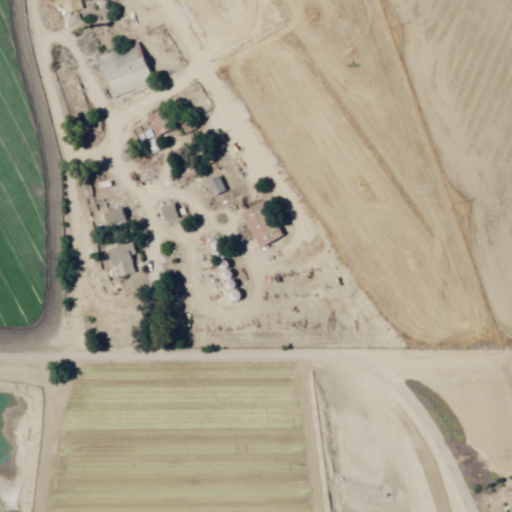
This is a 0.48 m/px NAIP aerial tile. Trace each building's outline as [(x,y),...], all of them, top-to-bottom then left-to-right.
[(133,41),(93,55),(108,96),(148,82),(133,41)] [(141,117),(150,136),(167,128),(157,109),(141,117)] [(133,133),(143,154),(154,148),(144,128),(133,133)] [(175,147),(166,151),(174,168),(183,164),(175,147)] [(201,180),(208,195),(220,190),(213,175),(201,180)] [(236,211),(251,248),(276,238),(260,201),(236,211)] [(172,217),(168,202),(155,206),(159,221),(172,217)] [(98,212),(101,224),(120,219),(117,207),(98,212)] [(127,241),(101,247),(106,267),(111,265),(114,276),(129,272),(124,255),(130,254),(127,241)] [(511,511),(511,487),(496,494),(503,511),(511,511)]
